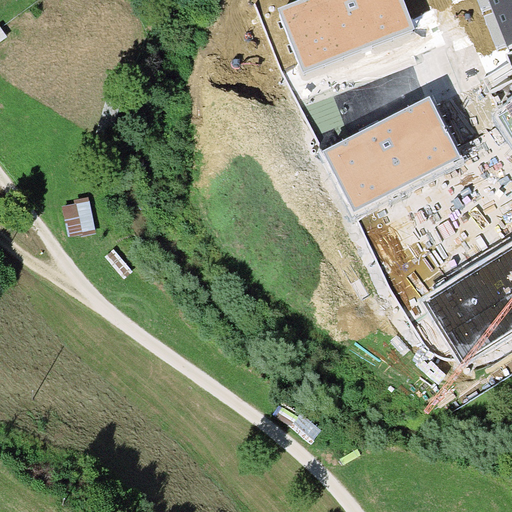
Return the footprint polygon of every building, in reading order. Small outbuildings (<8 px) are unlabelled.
[(398,0),(320,0),(281,16),(307,77),(411,35),(398,0)] [(511,0),(485,0),(506,51),(511,48),(511,0)] [(110,88),(95,135),(108,139),(123,92),(110,88)] [(430,103),(326,157),(357,217),(462,165),(430,103)] [(71,209),(61,227),(88,241),(98,222),(71,209)] [(511,248),(427,301),(462,363),(511,331),(511,248)]
